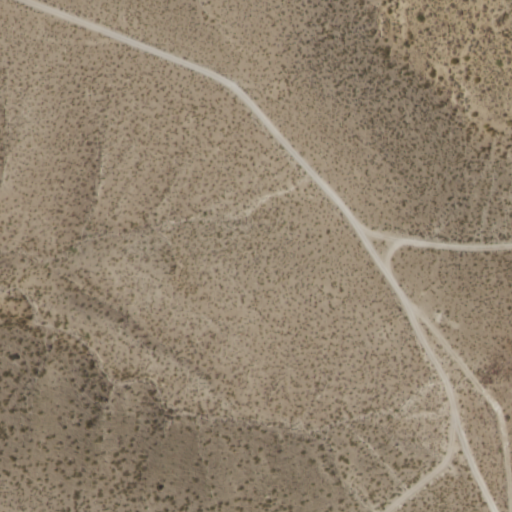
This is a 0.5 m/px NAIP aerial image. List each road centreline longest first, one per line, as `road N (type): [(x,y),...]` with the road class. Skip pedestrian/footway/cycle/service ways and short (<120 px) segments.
road 1 (track): [(23,0),(220,79),(336,198),(405,306),(446,386),(452,417),(443,465),(384,511)]
road 2 (track): [(400,240),(386,260),(393,287),(496,408),(509,511)]
road 3 (track): [(357,230),(432,246),(511,245)]
